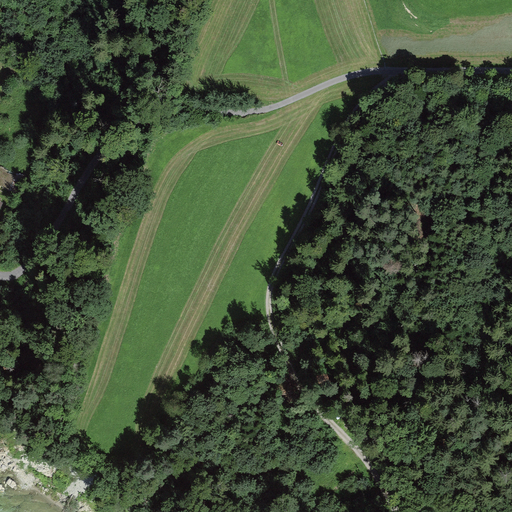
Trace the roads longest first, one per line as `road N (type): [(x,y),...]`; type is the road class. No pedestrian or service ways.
road 1 (track): [(397,511),(308,397),(269,316),(276,273),(340,137),(390,71)]
road 2 (track): [(390,71),(356,74),(276,108),(186,110),(126,131),(91,165),(31,260),(0,276)]
road 3 (track): [(421,239),(428,197),(511,147)]
road 4 (track): [(511,71),(390,71)]
